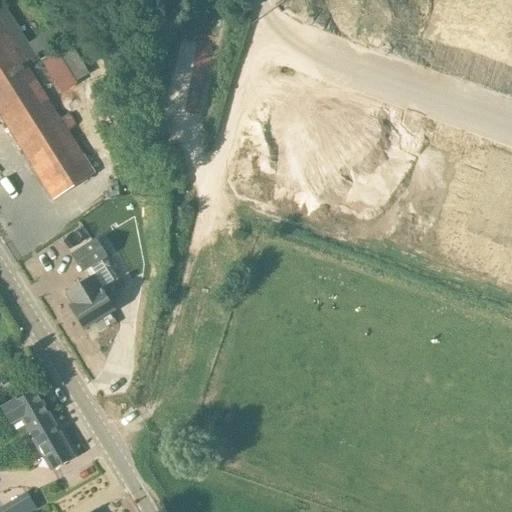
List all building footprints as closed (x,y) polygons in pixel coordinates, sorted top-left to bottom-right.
[(0,88),(31,69),(30,68),(41,61),(37,55),(79,28),(71,16),(29,43),(2,0),(0,1),(0,88)] [(211,77),(212,40),(198,40),(197,76),(211,77)] [(31,69),(0,88),(0,115),(53,200),(95,173),(85,154),(31,69)] [(77,262),(102,247),(97,238),(72,254),(77,262)] [(83,272),(109,257),(102,247),(77,262),(83,272)] [(85,327),(112,309),(104,296),(107,295),(94,276),(69,293),(81,310),(76,314),(85,327)] [(17,400),(2,409),(17,435),(29,429),(50,417),(35,390),(17,400)] [(53,470),(74,458),(50,417),(29,429),(53,470)] [(24,494),(0,508),(0,511),(27,511),(33,509),(24,494)]
